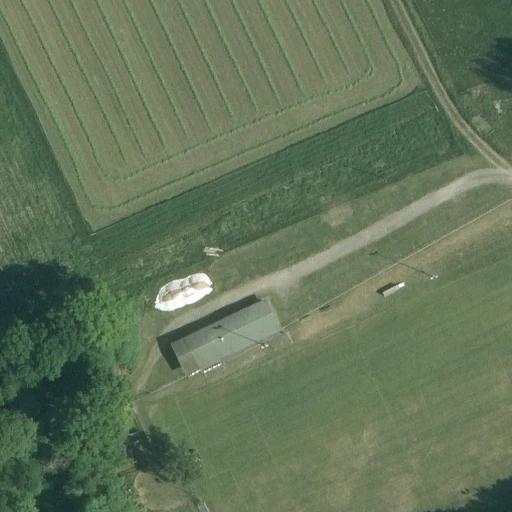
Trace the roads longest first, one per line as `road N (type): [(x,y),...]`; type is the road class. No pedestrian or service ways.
road 1 (track): [(134,374),(174,327),(504,170),(511,177)]
road 2 (track): [(504,170),(459,126),(397,0)]
